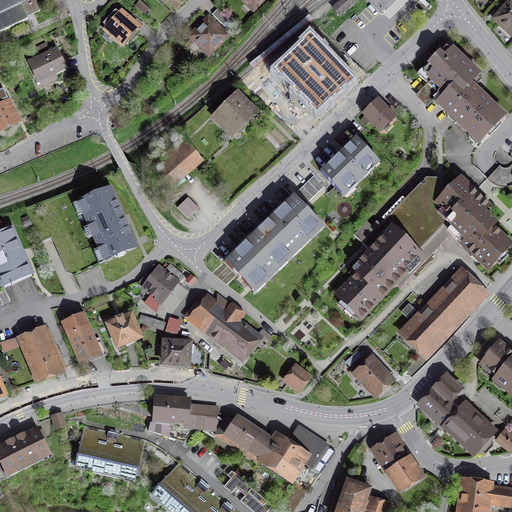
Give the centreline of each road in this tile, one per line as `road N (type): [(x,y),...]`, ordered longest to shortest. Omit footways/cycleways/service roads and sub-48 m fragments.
road 1 (residential): [(455,5),(186,256)]
road 2 (secondary): [(360,415),(124,384),(50,398),(0,419)]
road 3 (residential): [(171,239),(127,280),(0,324)]
road 4 (residential): [(321,370),(186,256)]
road 5 (secondary): [(394,405),(511,285)]
road 6 (residential): [(98,110),(199,0)]
road 7 (residential): [(171,239),(98,110)]
road 8 (residential): [(244,511),(150,437)]
